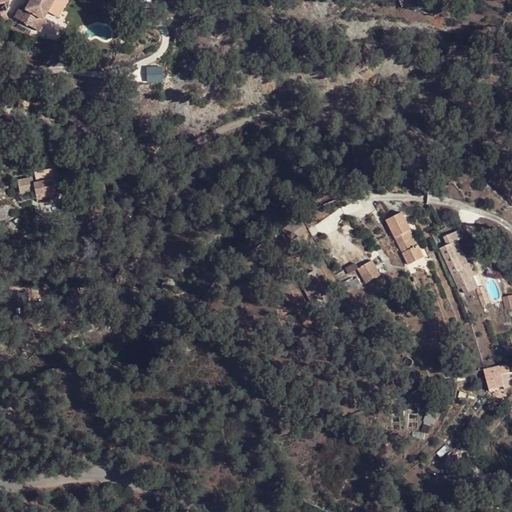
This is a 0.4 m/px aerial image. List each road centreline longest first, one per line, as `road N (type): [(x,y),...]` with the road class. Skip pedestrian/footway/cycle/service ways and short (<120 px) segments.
road 1 (residential): [(0,268),(69,274),(127,259),(162,204),(200,171),(283,134),(347,127),(436,135),(511,154)]
road 2 (unclassified): [(215,511),(94,470),(0,476)]
